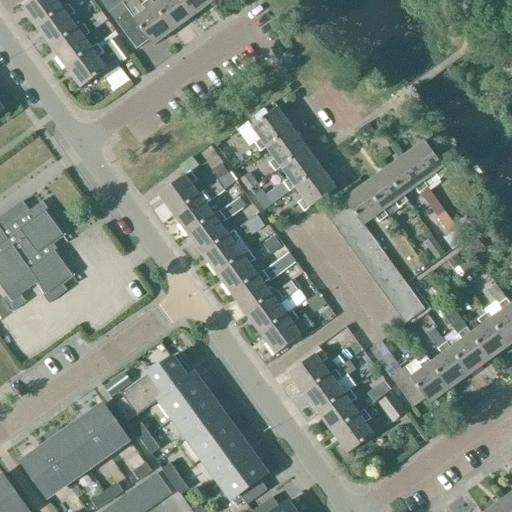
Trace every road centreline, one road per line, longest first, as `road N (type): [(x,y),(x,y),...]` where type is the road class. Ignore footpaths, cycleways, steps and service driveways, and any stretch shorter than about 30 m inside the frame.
road 1 (residential): [(190,297),(348,511)]
road 2 (residential): [(6,431),(190,297)]
road 3 (residential): [(80,146),(247,25)]
road 4 (residential): [(359,511),(511,402)]
road 5 (residential): [(80,146),(190,297)]
road 6 (residential): [(0,37),(80,146)]
